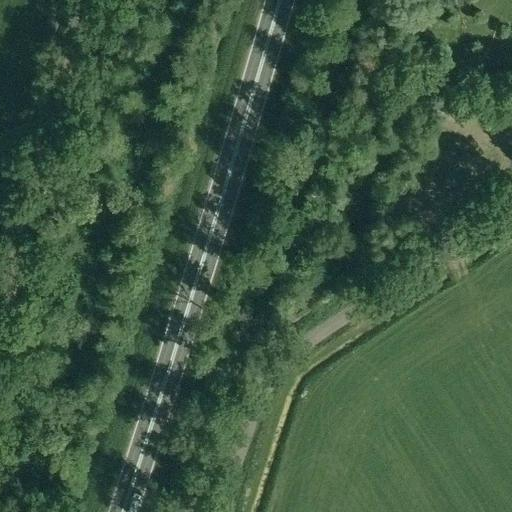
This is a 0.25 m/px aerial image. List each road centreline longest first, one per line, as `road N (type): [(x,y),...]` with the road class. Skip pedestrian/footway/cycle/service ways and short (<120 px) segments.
road 1 (trunk): [(124,511),(277,0)]
road 2 (unclassified): [(224,511),(255,424),(293,355),(511,208)]
road 3 (track): [(82,0),(0,292)]
